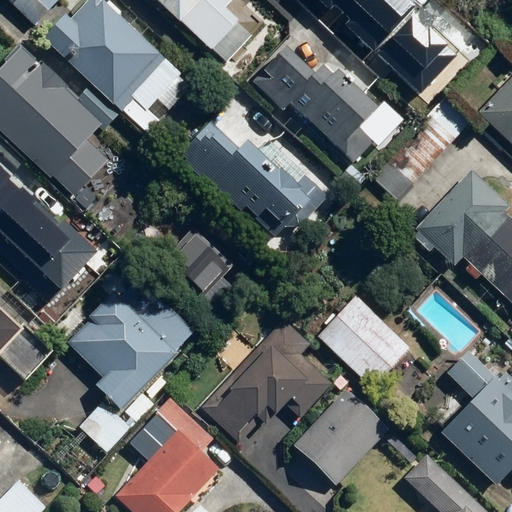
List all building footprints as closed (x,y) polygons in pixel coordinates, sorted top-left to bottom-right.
[(188,71),(108,0),(96,0),(78,21),(72,15),(51,39),(155,132),(168,118),(156,107),(188,71)] [(164,0),(187,20),(205,0),(164,0)] [(232,7),(238,0),(205,0),(187,20),(217,47),(243,17),(232,7)] [(399,0),(325,0),(373,45),(408,8),(399,0)] [(417,17),(383,55),(423,90),(456,52),(417,17)] [(94,137),(115,116),(87,87),(80,94),(32,45),(0,77),(0,119),(55,175),(59,171),(81,193),(116,159),(94,137)] [(326,72),(292,45),(259,86),(288,109),(293,103),(346,147),(385,99),(347,67),(342,73),(332,65),(326,72)] [(511,78),(484,108),(511,135),(511,78)] [(222,123),(189,156),(243,209),(249,203),(265,219),(277,207),(300,229),(332,197),(306,171),(303,174),(276,148),(273,151),(257,135),(246,147),(222,123)] [(0,164),(0,262),(40,303),(94,251),(66,222),(61,227),(0,164)] [(421,225),(463,263),(469,256),(511,295),(511,220),(506,216),(511,209),(511,199),(475,166),(421,225)] [(237,262),(197,226),(173,252),(213,289),(237,262)] [(198,331),(170,303),(152,320),(122,290),(74,337),(110,372),(102,380),(126,403),(198,331)] [(359,290),(320,331),(379,388),(419,347),(359,290)] [(58,348),(0,294),(0,358),(1,360),(7,354),(31,376),(58,348)] [(303,413),(333,383),(299,350),(307,341),(286,320),(204,404),(241,440),(274,405),(285,416),(295,405),(303,413)] [(511,385),(474,348),(451,372),(478,398),(448,429),(502,481),(511,471),(511,385)] [(398,426),(351,384),(297,445),(344,486),(398,426)] [(182,511),(225,465),(207,449),(219,436),(176,396),(161,412),(180,429),(120,496),(137,511),(182,511)] [(411,476),(447,510),(444,511),(493,511),(431,454),(411,476)] [(0,500),(0,511),(43,511),(49,506),(22,479),(0,500)]
